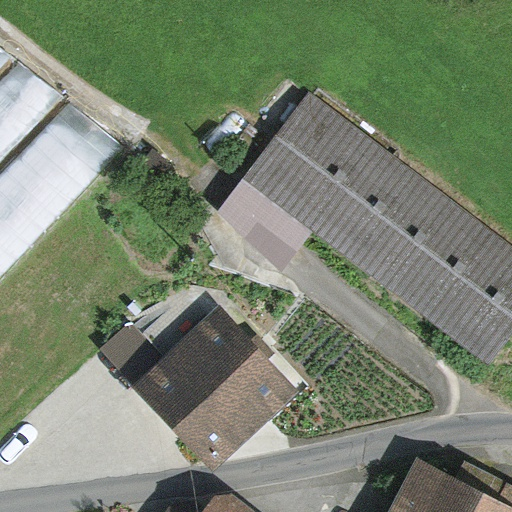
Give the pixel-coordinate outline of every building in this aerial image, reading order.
[(0,47),(0,283),(119,159),(0,47)] [(511,234),(326,99),(257,194),(326,244),(343,221),(511,343),(511,234)] [(223,316),(150,393),(221,459),(294,383),(223,316)] [(423,479),(405,511),(511,511),(511,498),(470,477),(459,498),(423,479)] [(242,511),(230,503),(223,511),(242,511)]
